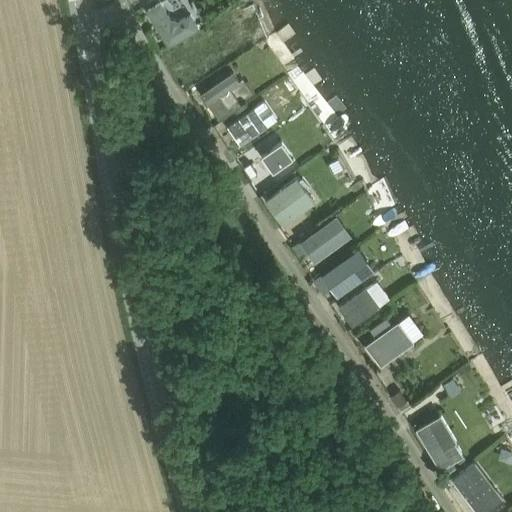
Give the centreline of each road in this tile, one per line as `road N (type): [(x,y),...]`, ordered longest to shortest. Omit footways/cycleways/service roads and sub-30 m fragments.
road 1 (residential): [(84,25),(132,24),(451,511)]
road 2 (tertiary): [(192,511),(142,322),(84,25)]
